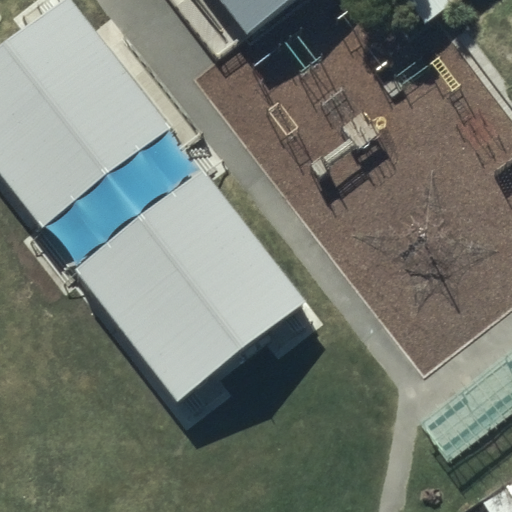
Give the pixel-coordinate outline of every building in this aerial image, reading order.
[(171,0),(219,66),(244,47),(251,57),(326,0),(171,0)] [(400,0),(423,30),(439,17),(459,0),(400,0)] [(168,148),(69,21),(0,74),(0,170),(52,238),(168,148)] [(304,324),(205,197),(89,286),(188,413),(304,324)] [(511,341),(407,423),(436,460),(511,403),(511,341)]
